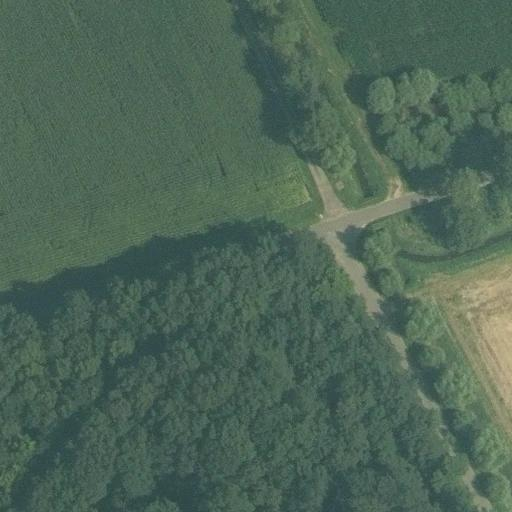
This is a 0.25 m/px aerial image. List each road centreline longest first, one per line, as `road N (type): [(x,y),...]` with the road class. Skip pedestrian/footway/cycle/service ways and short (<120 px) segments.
road 1 (unclassified): [(335,228),(0,333)]
road 2 (unclassified): [(335,228),(488,511)]
road 3 (track): [(335,228),(233,0)]
road 4 (unclassified): [(511,170),(335,228)]
